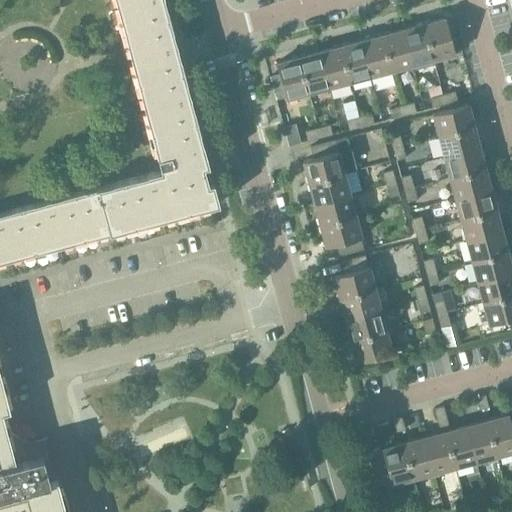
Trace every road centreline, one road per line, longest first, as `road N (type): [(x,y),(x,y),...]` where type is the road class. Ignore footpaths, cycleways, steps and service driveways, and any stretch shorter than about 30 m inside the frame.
road 1 (unclassified): [(51,378),(36,313),(228,263),(245,322)]
road 2 (unclassified): [(295,309),(223,28)]
road 3 (unclassified): [(348,511),(295,309)]
road 4 (unclassified): [(51,378),(245,322)]
road 5 (unclassified): [(375,403),(511,366)]
road 6 (unclassified): [(88,511),(51,378)]
road 7 (unclassified): [(511,118),(479,0)]
